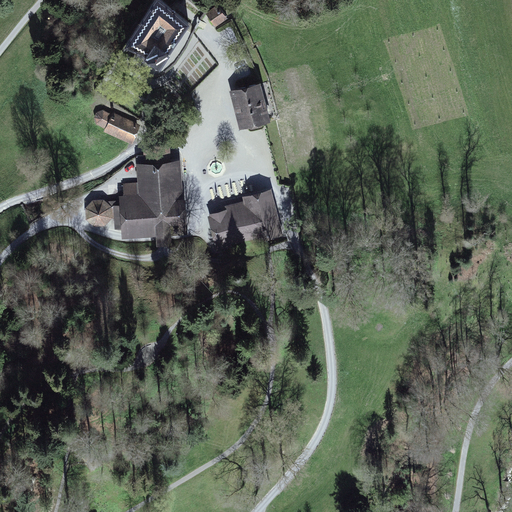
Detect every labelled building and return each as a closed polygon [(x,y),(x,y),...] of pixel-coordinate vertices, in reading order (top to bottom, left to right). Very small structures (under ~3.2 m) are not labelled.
[(160,72),(192,26),(157,3),(125,49),(160,72)] [(228,20),(217,6),(205,15),(216,29),(228,20)] [(261,84),(230,92),(239,131),(270,123),(261,84)] [(104,132),(132,146),(143,124),(114,111),(113,113),(104,108),(97,111),(94,117),(96,124),(106,129),(104,132)] [(144,165),(136,165),(137,182),(123,183),(123,196),(118,196),(121,239),(157,238),(158,248),(172,247),(172,236),(187,235),(185,201),(183,201),(181,162),(171,162),(170,149),(143,150),(144,165)] [(224,210),(209,214),(210,217),(207,217),(216,250),(224,247),(225,249),(284,233),(271,189),(241,197),(243,202),(223,208),(224,210)] [(104,200),(93,201),(85,209),(86,220),(94,227),(105,227),(112,218),(112,207),(104,200)]
